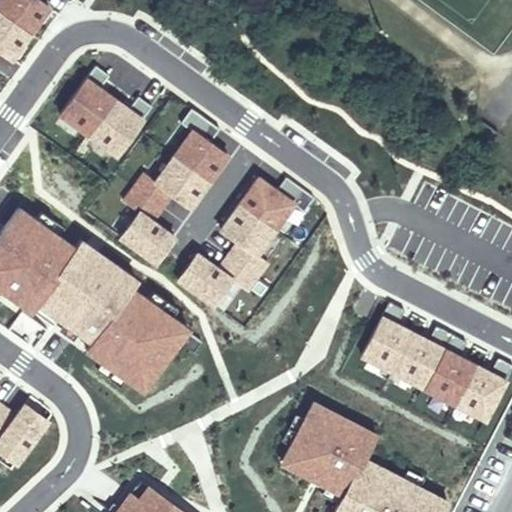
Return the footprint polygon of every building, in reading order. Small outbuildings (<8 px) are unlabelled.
[(0,0),(0,49),(7,56),(53,4),(48,0),(0,0)] [(82,71),(53,113),(116,155),(144,113),(82,71)] [(191,207),(228,147),(208,135),(215,124),(188,108),(148,174),(140,169),(120,201),(131,207),(113,236),(156,262),(177,228),(157,216),(170,194),(191,207)] [(172,278),(212,304),(229,279),(248,291),(268,259),(258,253),(295,196),(254,170),(218,225),(234,236),(218,261),(193,245),(172,278)] [(402,229),(401,251),(498,300),(511,300),(511,233),(499,233),(492,248),(468,236),(451,269),(452,225),(443,220),(399,219),(399,203),(391,198),(390,216),(364,215),(390,228),(402,229)] [(0,217),(0,292),(147,385),(188,320),(129,283),(137,270),(74,231),(71,236),(12,199),(0,217)] [(9,327),(34,345),(47,327),(22,309),(9,327)] [(355,357),(486,416),(507,369),(375,311),(355,357)] [(0,457),(14,467),(49,415),(18,395),(11,407),(0,399),(0,457)] [(438,511),(448,493),(363,455),(376,426),(307,395),(276,463),(337,491),(327,511),(438,511)] [(200,511),(202,509),(135,482),(107,511),(200,511)]
